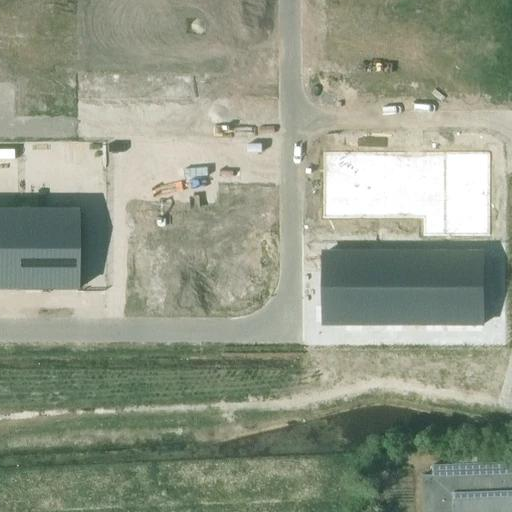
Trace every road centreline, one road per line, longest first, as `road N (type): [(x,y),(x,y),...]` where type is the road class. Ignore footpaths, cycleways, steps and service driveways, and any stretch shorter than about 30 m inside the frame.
road 1 (residential): [(0,335),(276,332),(288,320),(292,293),(291,122)]
road 2 (residential): [(291,122),(511,126)]
road 3 (residential): [(291,122),(290,0)]
